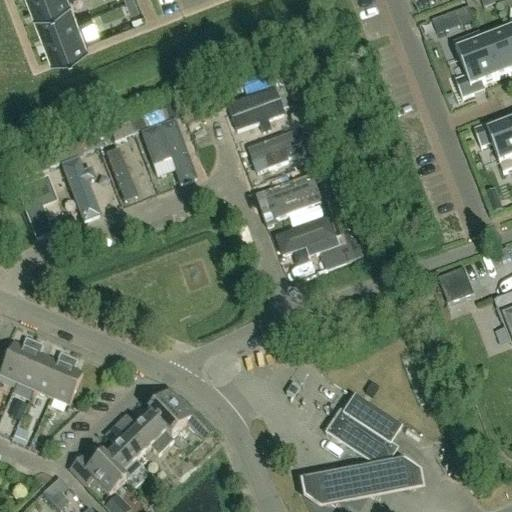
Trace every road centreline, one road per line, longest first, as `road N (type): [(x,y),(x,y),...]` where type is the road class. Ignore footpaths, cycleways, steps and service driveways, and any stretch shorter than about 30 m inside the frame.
road 1 (residential): [(280,322),(239,201),(227,189),(23,260),(3,303)]
road 2 (residential): [(489,244),(394,0)]
road 3 (residential): [(280,322),(489,244)]
road 4 (residential): [(266,511),(213,407),(158,369)]
road 5 (residential): [(158,369),(12,307)]
road 6 (residential): [(58,474),(158,369)]
road 7 (residential): [(158,369),(280,322)]
